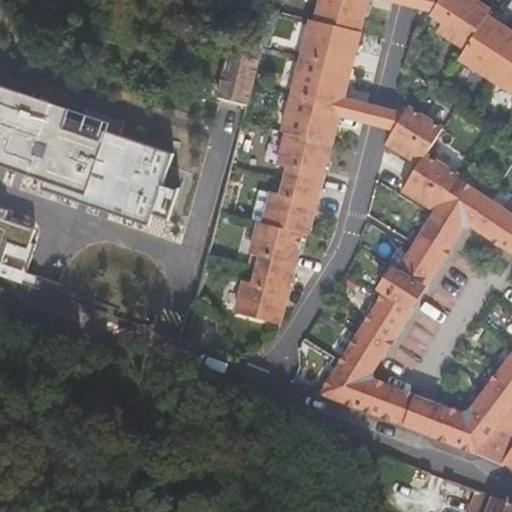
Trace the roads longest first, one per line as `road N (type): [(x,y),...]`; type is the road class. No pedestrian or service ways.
road 1 (unclassified): [(266,389),(357,215),(409,0)]
road 2 (residential): [(266,389),(0,292)]
road 3 (residential): [(511,490),(266,389)]
